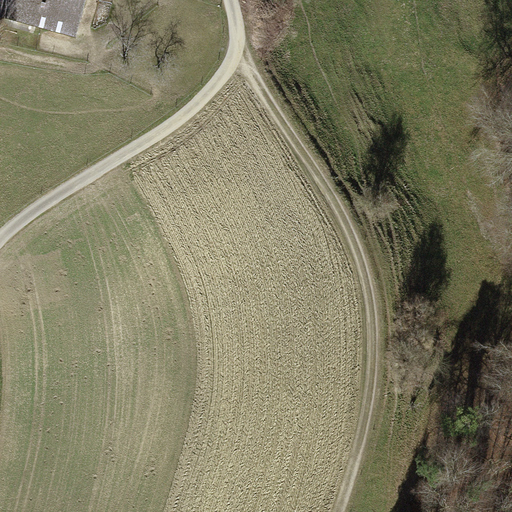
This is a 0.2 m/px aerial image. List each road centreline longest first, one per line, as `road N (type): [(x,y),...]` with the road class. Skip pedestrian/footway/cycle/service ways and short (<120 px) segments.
road 1 (track): [(237,48),(345,219),(368,284),(371,388),(338,511)]
road 2 (track): [(0,239),(177,121),(225,73),(237,48)]
